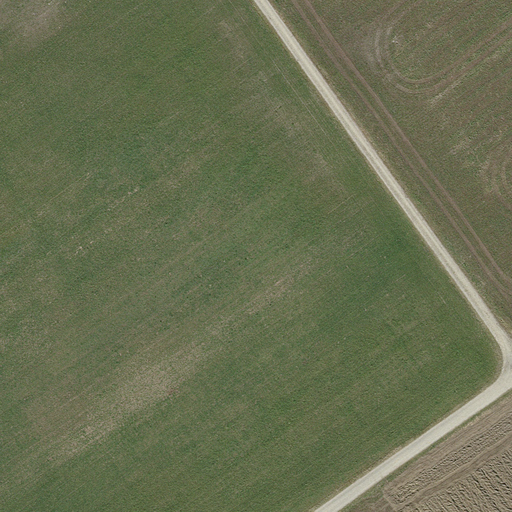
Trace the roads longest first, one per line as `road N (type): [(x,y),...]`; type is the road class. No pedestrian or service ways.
road 1 (track): [(260,0),(511,351)]
road 2 (track): [(511,378),(328,511)]
